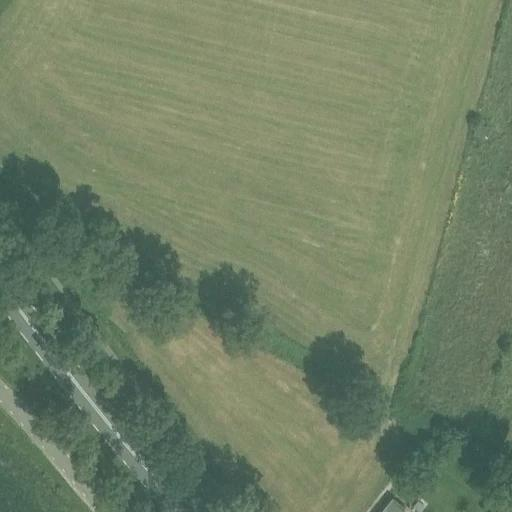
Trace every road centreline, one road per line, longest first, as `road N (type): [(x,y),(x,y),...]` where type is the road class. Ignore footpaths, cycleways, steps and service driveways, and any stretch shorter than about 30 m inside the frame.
road 1 (primary): [(179,511),(0,293)]
road 2 (unclassified): [(102,511),(0,403)]
